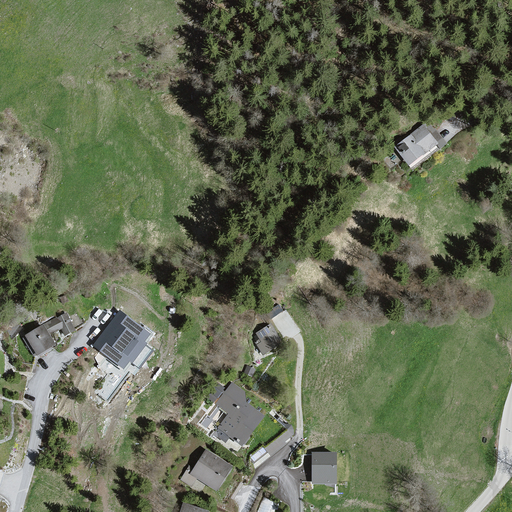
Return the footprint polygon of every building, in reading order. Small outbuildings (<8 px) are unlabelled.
[(441,146),(447,142),(438,126),(432,129),(441,146)] [(422,127),(389,148),(402,168),(435,148),(422,127)] [(69,307),(28,334),(43,358),(68,342),(59,331),(70,328),(74,332),(82,327),(69,307)] [(168,337),(131,307),(99,346),(136,376),(168,337)] [(273,322),(254,331),(264,353),(284,344),(273,322)] [(12,340),(0,335),(0,366),(1,367),(12,340)] [(10,388),(0,384),(0,417),(1,418),(10,388)] [(281,413),(240,385),(207,430),(248,454),(281,413)] [(13,442),(0,437),(0,469),(2,470),(13,442)] [(244,471),(213,448),(191,479),(226,502),(244,471)] [(312,484),(339,484),(339,451),(313,451),(312,484)]
